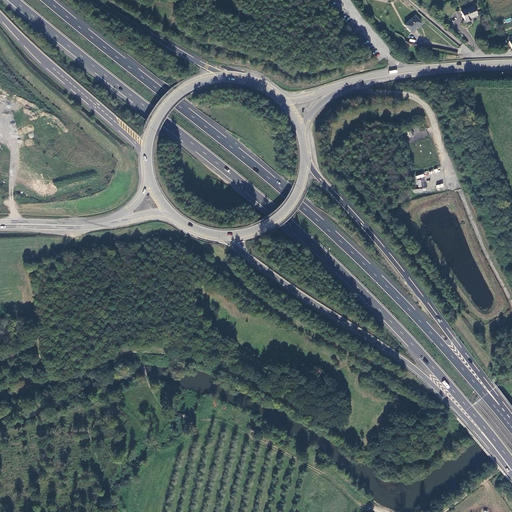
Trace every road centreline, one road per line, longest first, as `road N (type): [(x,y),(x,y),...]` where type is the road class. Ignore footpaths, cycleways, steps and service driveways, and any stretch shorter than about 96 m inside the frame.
road 1 (trunk): [(13,0),(331,261),(430,363),(511,464)]
road 2 (trunk): [(496,409),(306,209),(46,0)]
road 3 (trunk): [(219,236),(419,373),(511,475)]
road 4 (trunk): [(496,409),(491,390),(412,284),(306,159)]
road 5 (trunk): [(0,16),(145,154)]
road 6 (trunk): [(224,76),(90,0)]
road 7 (primary): [(219,236),(275,220),(298,192),(306,159)]
road 8 (primary): [(224,76),(169,99),(145,154)]
